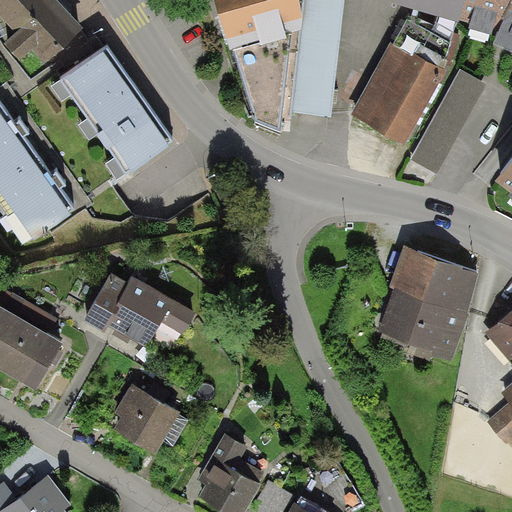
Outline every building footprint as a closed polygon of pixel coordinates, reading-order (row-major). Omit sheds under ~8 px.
[(83,14),(70,0),(0,0),(0,3),(14,19),(4,28),(21,46),(30,37),(43,51),(83,14)] [(300,0),(215,0),(231,55),(300,32),(303,8),(300,0)] [(344,0),(303,0),(303,8),(300,32),(290,112),(330,117),(344,0)] [(461,22),(468,0),(396,0),(395,7),(461,22)] [(511,0),(468,0),(461,22),(470,25),(469,30),(492,37),(494,30),(499,30),(511,0)] [(511,0),(499,30),(495,44),(511,51),(511,0)] [(106,33),(104,31),(66,57),(68,61),(60,66),(61,68),(51,75),(62,90),(71,84),(88,108),(78,115),(89,130),(98,123),(115,147),(106,153),(115,166),(174,125),(108,31),(106,33)] [(290,112),(300,32),(231,55),(255,125),(290,132),(290,112)] [(352,116),(407,145),(446,73),(390,44),(352,116)] [(487,84),(461,70),(409,160),(435,175),(487,84)] [(0,170),(39,144),(24,124),(29,120),(20,107),(15,110),(1,90),(0,90),(0,170)] [(39,144),(0,170),(0,192),(26,231),(76,196),(61,176),(67,172),(57,159),(52,162),(39,144)] [(511,159),(493,185),(511,198),(511,159)] [(464,253),(405,235),(378,321),(410,331),(406,344),(430,351),(431,349),(452,355),(481,263),(462,257),(464,253)] [(128,271),(111,261),(83,311),(105,323),(108,317),(147,340),(161,316),(182,327),(196,304),(174,291),(175,289),(132,264),(128,271)] [(64,330),(0,293),(0,358),(36,379),(64,330)] [(511,301),(484,326),(511,357),(511,377),(502,386),(511,396),(511,397),(511,301)] [(181,402),(133,375),(115,406),(121,409),(114,422),(157,445),(181,402)] [(511,435),(511,397),(511,396),(487,417),(507,440),(511,435)] [(264,465),(241,452),(249,439),(225,425),(212,447),(214,448),(200,473),(206,476),(199,488),(241,511),(264,472),(261,471),(264,465)] [(16,493),(1,504),(6,511),(71,511),(64,503),(71,497),(49,467),(16,493)] [(296,492),(268,476),(252,505),(264,511),(284,511),(296,493),(296,492)] [(6,511),(1,504),(16,493),(4,477),(0,480),(0,511),(6,511)] [(329,511),(296,493),(284,511),(329,511)]
